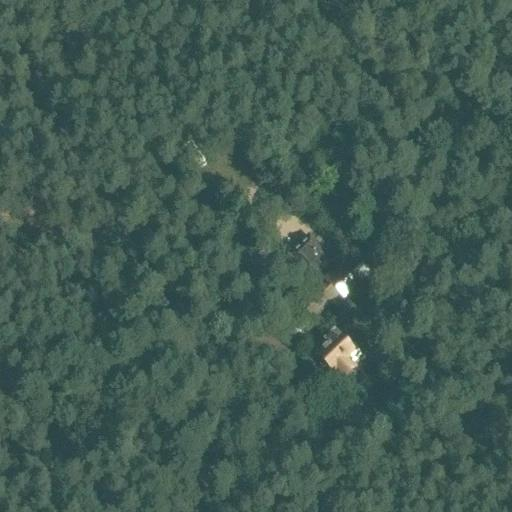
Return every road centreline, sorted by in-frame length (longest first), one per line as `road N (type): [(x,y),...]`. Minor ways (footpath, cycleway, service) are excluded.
road 1 (track): [(43,442),(110,433),(164,401),(210,357),(262,343),(288,348),(303,375),(284,431),(242,454),(196,456)]
road 2 (track): [(0,218),(68,193),(126,203),(226,174),(290,231)]
road 3 (track): [(0,393),(105,511)]
